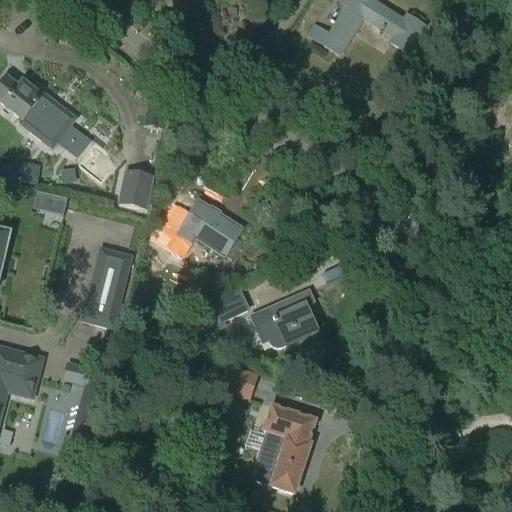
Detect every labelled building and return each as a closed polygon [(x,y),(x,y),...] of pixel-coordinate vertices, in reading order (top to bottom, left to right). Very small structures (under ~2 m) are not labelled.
[(343,0),(350,4),(328,38),(322,48),(338,58),(361,21),(392,41),(388,46),(406,56),(423,29),(405,18),(402,23),(364,0),(343,0)] [(316,45),(322,35),(312,29),(306,39),(316,45)] [(5,80),(0,86),(0,107),(27,128),(28,134),(40,143),(46,142),(50,146),(71,119),(22,82),(17,89),(5,80)] [(75,169),(61,171),(63,183),(77,181),(75,169)] [(0,182),(15,185),(17,173),(0,170),(0,182)] [(37,174),(21,170),(18,185),(35,188),(37,174)] [(124,174),(118,207),(145,213),(152,180),(124,174)] [(196,204),(186,220),(174,212),(161,231),(174,240),(188,248),(193,241),(222,260),(223,259),(230,263),(239,250),(232,246),(240,233),(196,204)] [(0,256),(3,258),(8,236),(2,235),(3,230),(0,229),(0,256)] [(100,251),(81,323),(111,331),(129,259),(100,251)] [(237,287),(195,307),(209,333),(225,326),(223,321),(247,309),(237,287)] [(301,297),(249,320),(261,348),(268,345),(268,346),(270,348),(272,350),(274,351),(276,351),(279,351),(282,351),(284,350),(316,336),(304,310),(306,309),(301,297)] [(0,412),(2,403),(5,394),(10,395),(30,400),(42,357),(0,347),(0,412)] [(254,374),(216,362),(209,387),(245,399),(254,374)] [(67,366),(62,384),(83,389),(100,394),(104,376),(67,366)] [(103,395),(73,387),(69,402),(100,410),(103,395)] [(309,448),(306,447),(313,425),(281,414),(274,437),(273,436),(270,445),(264,443),(253,474),(260,476),(257,485),(270,489),(270,490),(292,498),(309,448)] [(114,438),(109,458),(129,463),(134,443),(114,438)]
